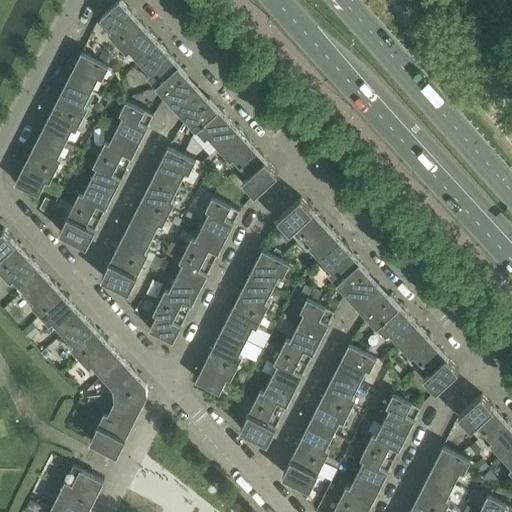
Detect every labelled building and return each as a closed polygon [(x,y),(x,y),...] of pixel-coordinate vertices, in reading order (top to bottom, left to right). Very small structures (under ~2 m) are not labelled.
[(141,21),(121,0),(119,0),(101,17),(112,29),(110,32),(119,41),(141,21)] [(161,42),(141,21),(119,41),(128,51),(131,49),(141,60),(161,42)] [(180,64),(161,42),(141,60),(152,72),(149,74),(158,84),(180,64)] [(83,50),(69,77),(93,89),(100,75),(103,77),(110,64),(105,62),(99,59),(83,50)] [(99,59),(105,62),(109,55),(102,52),(99,59)] [(200,85),(180,64),(158,84),(177,106),(200,85)] [(69,77),(56,103),(83,117),(89,105),(86,103),(93,89),(69,77)] [(204,89),(200,85),(177,106),(181,110),(197,127),(220,107),(204,89)] [(125,114),(118,128),(141,140),(155,113),(127,99),(121,112),(125,114)] [(56,103),(43,129),(67,141),(74,127),(77,129),(83,117),(56,103)] [(239,128),(220,107),(197,127),(206,137),(209,135),(220,146),(239,128)] [(141,140),(118,128),(110,141),(107,139),(101,151),(128,165),(141,140)] [(259,149),(239,128),(220,146),(230,157),(227,160),(236,170),(259,149)] [(43,129),(30,155),(57,168),(63,156),(60,154),(67,141),(43,129)] [(81,135),(76,144),(84,149),(89,139),(81,135)] [(170,145),(156,172),(180,184),(187,170),(190,172),(197,159),(170,145)] [(279,171),(259,149),(236,170),(256,192),(279,171)] [(128,165),(101,151),(95,164),(98,165),(91,179),(115,191),(128,165)] [(16,181),(30,188),(40,193),(47,179),(51,180),(57,168),(30,155),(16,181)] [(156,172),(143,197),(170,211),(176,199),(173,197),(180,184),(156,172)] [(115,191),(91,179),(84,193),(81,191),(75,203),(102,217),(115,191)] [(47,195),(41,207),(52,212),(57,200),(47,195)] [(211,210),(204,223),(227,235),(241,209),(214,195),(207,208),(211,210)] [(322,218),(302,196),(279,217),(299,239),(322,218)] [(143,197),(130,223),(153,235),(160,221),(164,223),(170,211),(143,197)] [(102,217),(75,203),(61,230),(88,244),(102,217)] [(52,219),(57,221),(61,216),(56,212),(52,219)] [(341,239),(322,218),(299,239),(309,249),(311,246),(322,257),(341,239)] [(130,223),(117,249),(144,263),(150,251),(146,249),(153,235),(130,223)] [(227,235),(204,223),(197,237),(193,235),(187,247),(214,261),(227,235)] [(25,250),(5,228),(0,231),(0,267),(2,270),(25,250)] [(361,261),(341,239),(322,257),(332,269),(329,272),(339,281),(361,261)] [(214,261),(187,247),(181,259),(184,261),(177,275),(201,287),(214,261)] [(264,247),(250,274),(274,286),(281,272),(284,274),(291,261),(264,247)] [(117,249),(103,276),(130,289),(144,263),(117,249)] [(44,271),(25,250),(2,270),(12,280),(15,277),(25,289),(44,271)] [(381,282),(361,261),(339,281),(358,303),(381,282)] [(64,292),(44,271),(25,289),(35,300),(33,303),(42,313),(64,292)] [(250,274),(237,300),(264,314),(270,302),(267,300),(274,286),(250,274)] [(201,287),(177,275),(170,289),(167,287),(161,299),(188,313),(201,287)] [(381,282),(358,303),(361,306),(378,324),(400,304),(384,286),(381,282)] [(84,314),(64,292),(42,313),(51,323),(54,320),(64,332),(84,314)] [(335,310),(308,296),(302,309),(305,311),(298,324),(322,336),(335,310)] [(188,313),(161,299),(155,311),(158,313),(151,327),(174,340),(188,313)] [(237,300),(224,326),(247,338),(254,324),(258,326),(264,314),(237,300)] [(420,325),(400,304),(378,324),(387,334),(390,331),(400,343),(420,325)] [(103,335),(84,314),(64,332),(75,343),(72,346),(81,356),(103,335)] [(32,321),(23,329),(30,337),(39,329),(32,321)] [(322,336),(298,324),(291,338),(288,336),(282,348),(309,362),(322,336)] [(440,346),(420,325),(400,343),(411,354),(408,357),(417,367),(440,346)] [(224,326),(211,352),(238,365),(244,353),(240,352),(247,338),(224,326)] [(123,356),(103,335),(81,356),(90,366),(93,363),(104,374),(123,356)] [(350,342),(337,368),(361,380),(368,367),(371,368),(378,356),(350,342)] [(460,368),(440,346),(417,367),(437,389),(460,368)] [(309,362),(282,348),(276,361),(279,362),(272,376),(296,388),(309,362)] [(211,352),(197,378),(221,390),(228,376),(232,377),(238,365),(211,352)] [(147,383),(123,356),(104,374),(115,386),(115,393),(148,388),(147,383)] [(337,368),(324,394),(351,408),(357,396),(353,394),(361,380),(337,368)] [(296,388),(272,376),(265,390),(262,388),(255,400),(282,414),(296,388)] [(148,388),(115,393),(116,399),(109,412),(133,424),(149,393),(148,388)] [(391,406),(384,420),(408,432),(421,406),(394,392),(388,405),(391,406)] [(503,415),(482,393),(460,414),(480,436),(503,415)] [(324,394),(311,420),(334,432),(341,418),(345,420),(351,408),(324,394)] [(282,414),(255,400),(242,427),(269,441),(282,414)] [(133,424),(109,412),(106,411),(92,438),(119,452),(133,424)] [(511,445),(511,425),(503,415),(480,436),(489,446),(492,443),(503,454),(511,445)] [(311,420),(298,446),(325,460),(331,448),(327,446),(334,432),(311,420)] [(408,432),(384,420),(377,434),(374,432),(368,444),(395,458),(408,432)] [(395,458),(368,444),(362,456),(365,458),(358,472),(382,484),(395,458)] [(444,444),(431,471),(454,483),(461,469),(465,471),(472,458),(444,444)] [(511,445),(503,454),(511,464),(511,466),(510,468),(511,470),(511,445)] [(298,446),(284,473),(311,486),(325,460),(298,446)] [(88,511),(105,479),(74,463),(52,506),(56,508),(63,511),(88,511)] [(431,471),(418,497),(445,510),(451,498),(447,497),(454,483),(431,471)] [(382,484),(358,472),(351,486),(348,484),(341,496),(369,510),(382,484)] [(486,508),(483,511),(511,511),(511,504),(489,493),(483,506),(486,508)] [(38,511),(43,502),(31,496),(25,509),(30,511),(38,511)] [(367,511),(369,510),(341,496),(335,508),(339,510),(337,511),(367,511)] [(418,497),(409,511),(444,511),(445,510),(418,497)]
